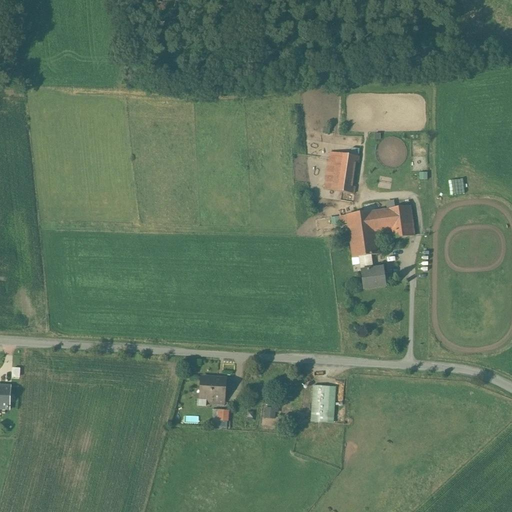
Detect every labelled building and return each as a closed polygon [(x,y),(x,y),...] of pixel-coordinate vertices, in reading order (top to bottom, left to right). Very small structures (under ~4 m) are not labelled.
[(330,152),(325,190),(354,194),(355,187),(351,186),(355,163),(358,164),(359,157),(330,152)] [(408,174),(408,189),(421,188),(420,173),(408,174)] [(410,207),(339,217),(340,225),(348,224),(353,258),(359,257),(371,256),(378,255),(375,232),(389,230),(390,240),(414,237),(410,207)] [(371,256),(359,257),(363,290),(386,287),(384,268),(372,270),(371,256)] [(223,380),(201,379),(201,388),(190,388),(189,400),(197,400),(197,406),(206,407),(207,402),(224,403),(224,395),(222,395),(223,380)] [(10,387),(0,386),(0,408),(9,409),(10,387)] [(330,387),(313,386),(311,422),(328,423),(330,387)] [(229,393),(228,404),(240,405),(241,394),(229,393)] [(278,409),(266,408),(265,419),(274,420),(275,412),(278,412),(278,409)] [(227,411),(213,410),(212,422),(208,422),(208,429),(226,430),(227,411)]
